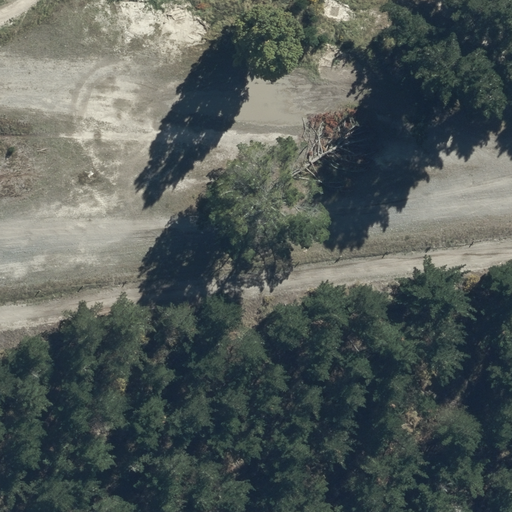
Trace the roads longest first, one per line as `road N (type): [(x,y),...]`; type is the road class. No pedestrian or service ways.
road 1 (unclassified): [(511,195),(0,267)]
road 2 (track): [(511,253),(0,315)]
road 3 (unclassified): [(0,57),(183,55),(430,132)]
